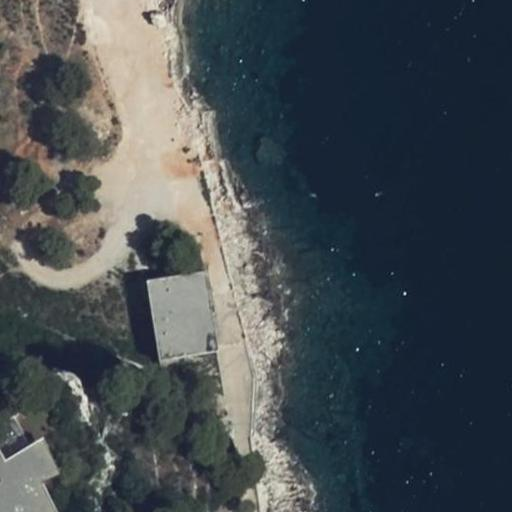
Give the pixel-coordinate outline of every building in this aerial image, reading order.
[(147,279),(162,375),(178,372),(176,357),(218,351),(206,271),(147,279)] [(202,403),(181,384),(170,395),(191,415),(202,403)] [(7,402),(14,415),(21,411),(18,397),(7,402)] [(14,415),(7,420),(24,448),(32,444),(14,415)] [(0,511),(55,511),(41,482),(51,477),(34,442),(24,448),(7,420),(0,425),(0,511)] [(43,438),(34,442),(51,477),(60,472),(43,438)]
